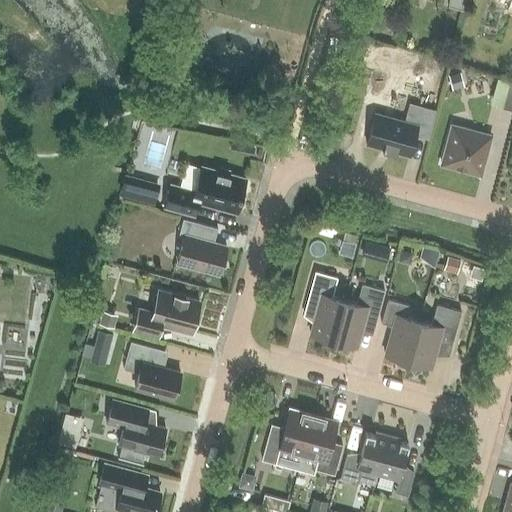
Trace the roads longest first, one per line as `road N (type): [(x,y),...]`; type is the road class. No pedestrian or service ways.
road 1 (residential): [(233,351),(278,187),(295,166),(511,220)]
road 2 (residential): [(489,421),(233,351)]
road 3 (residential): [(188,511),(233,351)]
